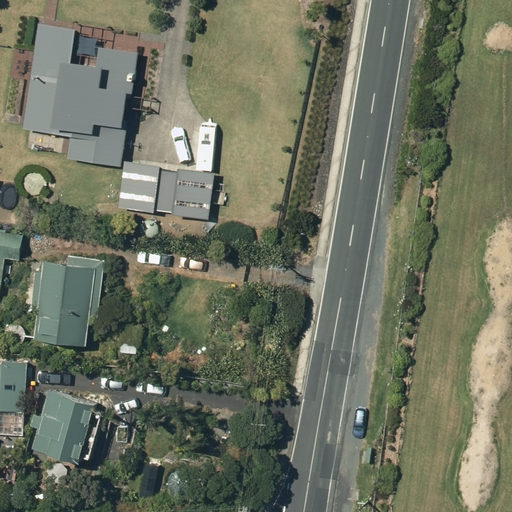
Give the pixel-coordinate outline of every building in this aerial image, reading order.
[(101,61),(73,57),(78,26),(41,21),(26,125),(74,132),(70,155),(123,163),(130,118),(126,118),(130,91),(135,91),(141,49),(103,44),(101,61)] [(208,219),(214,173),(125,162),(119,207),(208,219)] [(0,296),(1,297),(7,256),(21,258),(25,234),(0,230),(0,296)] [(38,337),(89,343),(93,314),(100,315),(107,258),(72,254),(71,261),(47,258),(45,271),(38,270),(33,305),(41,306),(38,337)] [(122,351),(138,351),(138,339),(122,339),(122,351)] [(0,359),(0,408),(27,410),(29,361),(0,359)] [(41,426),(36,446),(83,459),(85,452),(93,455),(106,408),(98,406),(100,400),(67,391),(66,393),(51,389),(46,407),(49,408),(47,415),(37,413),(34,424),(41,426)]
